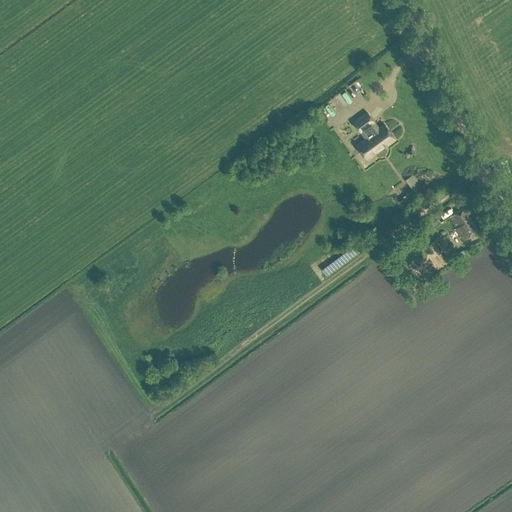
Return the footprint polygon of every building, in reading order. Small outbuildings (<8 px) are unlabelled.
[(391,75),(384,77),(387,86),(394,83),(391,75)] [(395,139),(384,124),(378,129),(373,123),(374,122),(367,112),(353,122),(360,132),(361,131),(366,138),(356,145),(364,155),(373,149),(377,155),(380,155),(386,151),(386,149),(384,146),(395,139)] [(401,196),(417,186),(409,172),(392,182),(401,196)] [(463,207),(449,216),(463,238),(467,236),(469,238),(478,232),(463,207)] [(425,220),(430,227),(439,220),(434,213),(425,220)]
